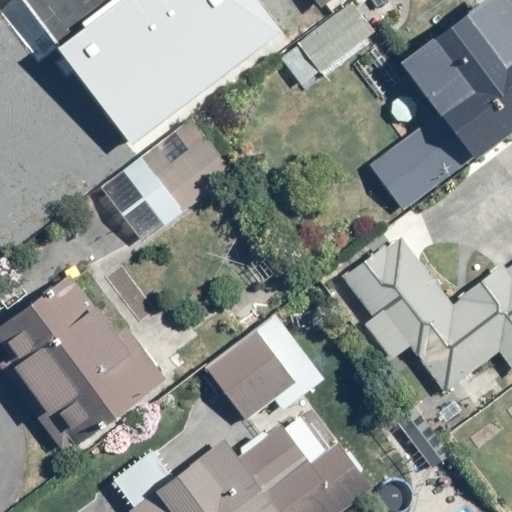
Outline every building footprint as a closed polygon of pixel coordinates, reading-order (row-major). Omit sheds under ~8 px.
[(350,0),(347,0),(272,53),(299,91),(376,37),(350,0)] [(511,10),(504,0),(486,0),(408,58),(396,41),(374,57),(409,104),(423,94),(442,120),(385,163),(419,210),(511,140),(511,10)] [(227,174),(184,120),(94,190),(137,245),(227,174)] [(399,231),(404,237),(348,275),(376,316),(372,319),(398,357),(418,343),(450,390),(507,350),(511,356),(511,264),(458,302),(424,253),(448,236),(429,209),(399,231)] [(116,343),(63,273),(10,314),(36,347),(2,374),(39,422),(74,395),(98,427),(161,379),(127,334),(116,343)] [(199,364),(241,424),(274,401),(281,412),(331,377),(282,306),(199,364)] [(325,447),(296,407),(251,439),(239,422),(187,458),(168,432),(123,463),(145,495),(137,500),(145,511),(328,511),(381,475),(349,430),(325,447)]
